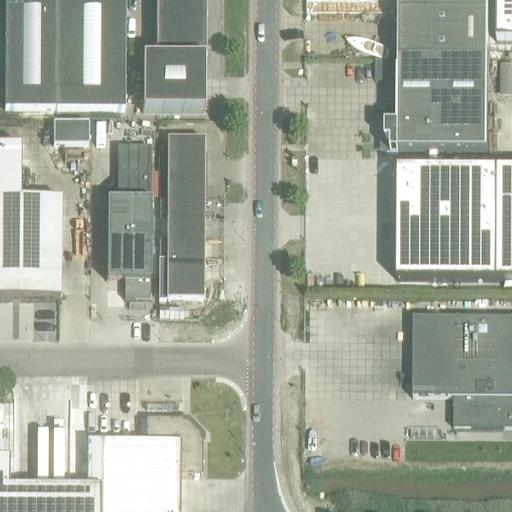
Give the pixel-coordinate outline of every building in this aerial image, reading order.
[(55,112),(55,0),(4,0),(4,112),(55,112)] [(124,0),(55,0),(55,112),(124,113),(124,0)] [(141,114),(203,115),(203,63),(204,63),(204,0),(155,0),(155,61),(141,60),(141,114)] [(398,0),(398,16),(488,17),(487,0),(398,0)] [(511,0),(496,0),(496,44),(511,44),(511,0)] [(398,16),(398,62),(487,63),(488,17),(398,16)] [(487,63),(398,62),(398,128),(386,127),(386,154),(420,154),(436,154),(487,155),(487,63)] [(166,141),(166,201),(203,202),(203,141),(166,141)] [(0,146),(0,300),(58,301),(59,200),(19,199),(20,146),(0,146)] [(116,202),(106,202),(105,283),(123,283),(123,302),(149,302),(149,288),(147,288),(147,283),(149,283),(150,202),(147,202),(147,149),(116,149),(116,202)] [(397,172),(397,283),(511,283),(511,172),(428,172),(428,183),(399,183),(399,172),(397,172)] [(203,202),(166,201),(166,221),(203,222),(203,202)] [(166,221),(166,241),(203,242),(203,222),(166,221)] [(166,241),(165,261),(203,262),(203,242),(166,241)] [(203,262),(165,261),(165,302),(202,302),(203,262)] [(511,320),(331,319),(330,410),(386,410),(386,430),(453,431),(511,430),(511,320)] [(179,420),(179,404),(139,404),(139,420),(179,420)] [(0,458),(0,511),(178,511),(179,477),(201,477),(201,442),(199,442),(199,437),(186,424),(181,424),(181,421),(145,421),(145,443),(99,442),(85,442),(86,487),(8,487),(8,459),(0,458)]
